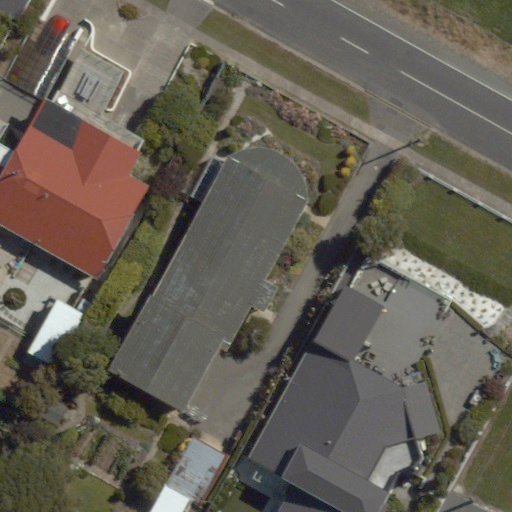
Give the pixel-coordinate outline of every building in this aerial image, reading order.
[(0,0),(0,10),(20,22),(32,0),(0,0)] [(149,247),(5,168),(0,176),(0,283),(109,327),(149,247)] [(316,264),(217,215),(98,436),(159,490),(316,264)] [(420,511),(446,461),(318,379),(268,511),(420,511)] [(187,511),(198,494),(172,479),(152,511),(187,511)]
